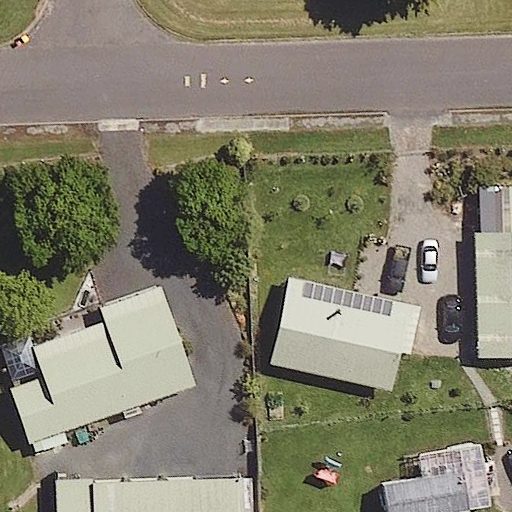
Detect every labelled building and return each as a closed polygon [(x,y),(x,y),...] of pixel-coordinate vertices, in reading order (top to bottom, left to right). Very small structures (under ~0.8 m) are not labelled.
[(511,227),(468,229),(472,353),(511,351),(511,227)] [(340,287),(281,274),(262,359),(381,385),(389,348),(402,350),(412,304),(340,287)] [(183,386),(152,289),(95,307),(100,321),(26,345),(35,374),(2,384),(22,451),(55,441),(51,427),(183,386)] [(481,504),(472,443),(412,452),(415,475),(376,481),(380,511),(429,511),(430,511),(481,504)] [(226,511),(225,474),(48,480),(48,511),(226,511)]
